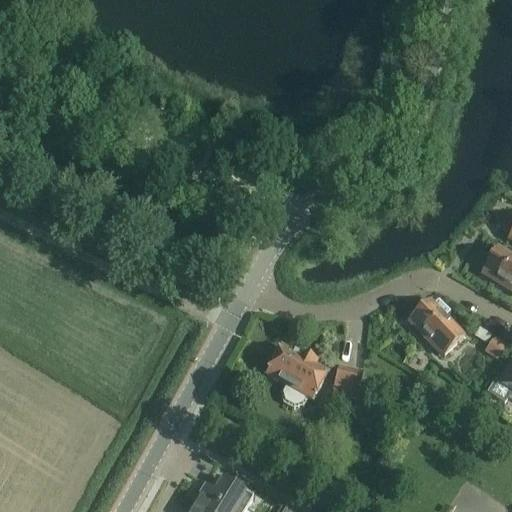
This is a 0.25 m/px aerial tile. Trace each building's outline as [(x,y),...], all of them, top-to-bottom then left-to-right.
[(485,269),(483,274),(510,291),(511,291),(511,260),(496,251),(489,263),(486,263),(484,266),(485,269)] [(444,358),(462,341),(457,335),(448,326),(449,325),(428,303),(418,313),(416,313),(413,316),(412,318),(409,322),(438,353),(444,358)] [(283,405),(294,412),(303,408),(308,400),(313,403),(328,376),(315,369),(317,366),(305,359),(303,362),(281,350),(266,378),(284,387),(280,396),(283,405)] [(511,364),(500,385),(495,382),(487,395),(505,406),(510,399),(511,399),(511,364)] [(357,401),(359,394),(363,374),(339,369),(332,396),(357,401)] [(206,488),(191,511),(193,511),(246,511),(253,501),(231,487),(222,482),(215,493),(224,499),(215,493),(206,488)]
